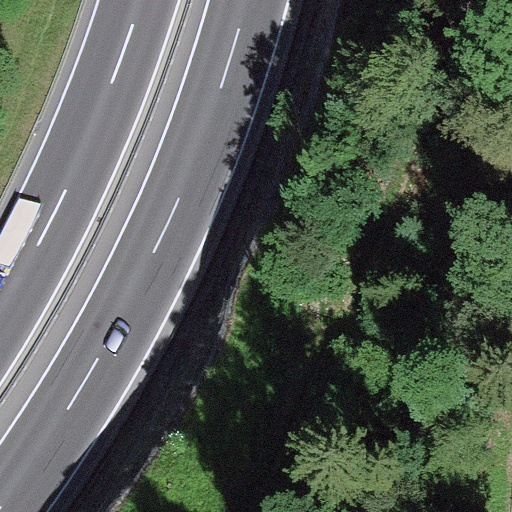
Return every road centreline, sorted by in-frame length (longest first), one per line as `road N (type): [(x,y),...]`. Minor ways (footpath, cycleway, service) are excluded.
road 1 (motorway): [(6,511),(96,371),(175,221),(247,0)]
road 2 (motorway): [(148,0),(71,197),(0,327)]
